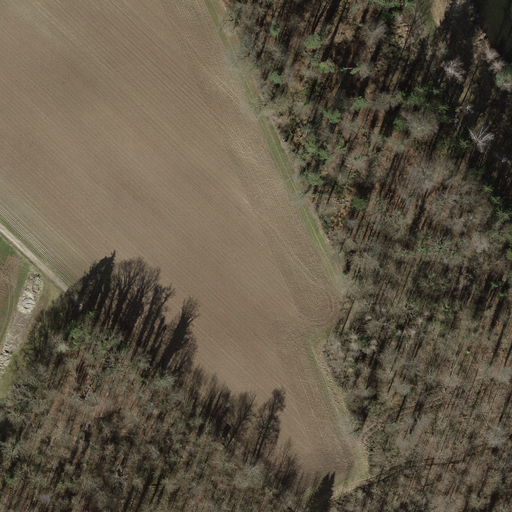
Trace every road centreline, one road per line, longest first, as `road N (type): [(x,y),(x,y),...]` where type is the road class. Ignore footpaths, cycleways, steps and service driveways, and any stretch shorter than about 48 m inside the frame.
road 1 (track): [(299,511),(0,224)]
road 2 (track): [(511,210),(454,116),(413,0)]
